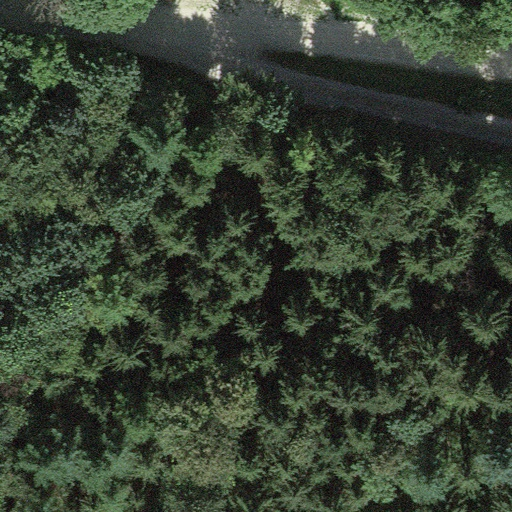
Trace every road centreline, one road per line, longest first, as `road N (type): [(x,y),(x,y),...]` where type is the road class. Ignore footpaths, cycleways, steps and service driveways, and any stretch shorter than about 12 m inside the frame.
road 1 (track): [(0,3),(147,22),(210,69),(511,136)]
road 2 (track): [(147,22),(511,67)]
